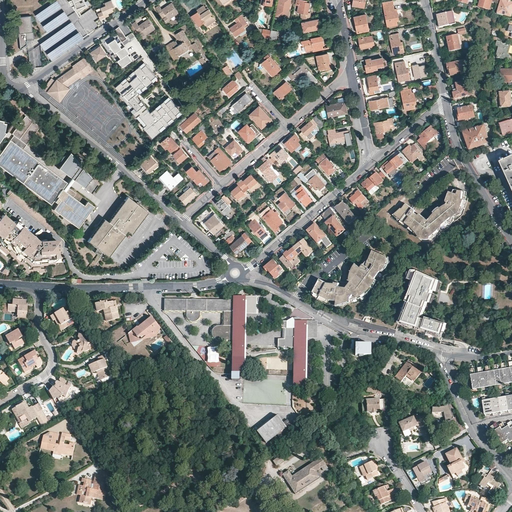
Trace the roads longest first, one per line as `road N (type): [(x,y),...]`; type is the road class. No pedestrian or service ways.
road 1 (residential): [(240,278),(272,286),(345,327),(445,351)]
road 2 (residential): [(18,90),(180,222)]
road 3 (residential): [(6,199),(64,242),(79,275),(144,271)]
road 4 (residential): [(242,270),(373,161)]
road 5 (residential): [(147,0),(18,90)]
road 6 (residential): [(446,101),(458,149),(511,240)]
road 7 (residential): [(0,402),(52,367),(39,285)]
road 8 (residential): [(511,474),(473,423),(445,351)]
road 9 (residential): [(144,271),(203,265),(175,240),(148,263)]
